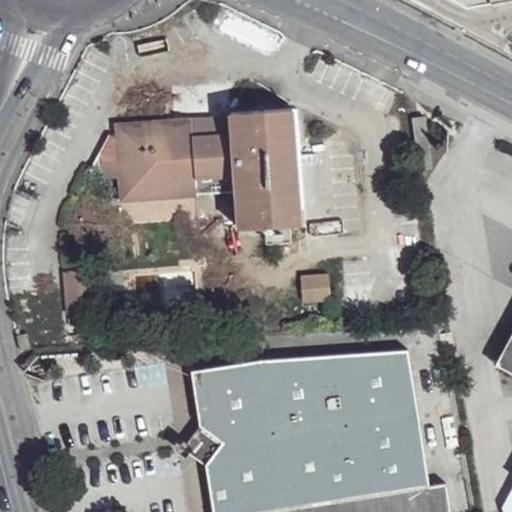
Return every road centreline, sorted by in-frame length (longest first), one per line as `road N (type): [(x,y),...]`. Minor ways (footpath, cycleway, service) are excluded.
road 1 (tertiary): [(0,146),(37,69),(80,14)]
road 2 (unclassified): [(511,99),(377,29)]
road 3 (tertiary): [(27,511),(0,380)]
